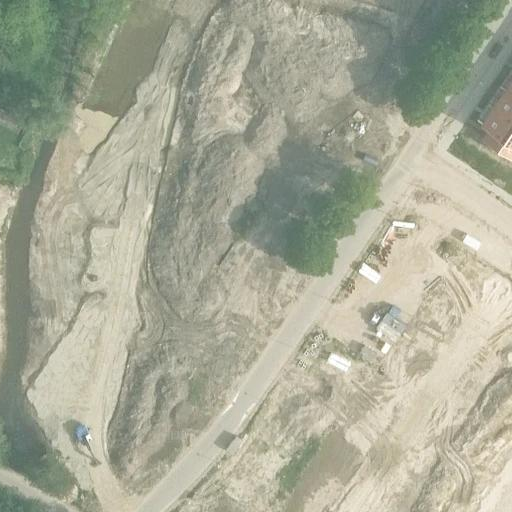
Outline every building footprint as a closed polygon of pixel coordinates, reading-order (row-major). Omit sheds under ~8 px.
[(217,20),(210,30),(222,38),(229,28),(217,20)] [(203,40),(215,49),(222,38),(210,30),(203,40)] [(269,48),(258,63),(301,92),(311,76),(269,48)] [(196,50),(189,60),(201,68),(208,58),(197,49),(196,50)] [(182,70),(194,78),(201,68),(189,60),(182,70)] [(258,63),(248,78),(290,107),(301,92),(258,63)] [(238,93),(238,94),(245,99),(246,98),(280,122),(290,107),(248,78),(238,93)] [(176,79),(169,90),(181,98),(188,87),(176,79)] [(169,90),(162,100),(174,108),(181,98),(169,90)] [(511,94),(506,90),(494,108),(511,120),(511,94)] [(236,113),(270,137),(280,122),(246,98),(245,99),(236,113)] [(0,122),(19,131),(25,117),(0,106),(0,122)] [(218,123),(217,123),(221,126),(222,126),(260,151),(270,137),(236,113),(229,107),(228,108),(218,123)] [(511,120),(494,108),(483,124),(491,130),(484,140),(510,158),(511,155),(511,120)] [(156,109),(149,119),(161,128),(168,117),(156,109)] [(149,119),(142,130),(154,138),(161,128),(149,119)] [(211,140),(211,141),(215,144),(216,143),(250,166),(260,151),(222,126),(221,126),(211,140)] [(206,157),(206,158),(240,181),(250,166),(216,143),(215,144),(206,157)] [(128,150),(121,160),(133,168),(140,158),(128,150)] [(198,153),(187,168),(229,197),(240,181),(206,158),(206,157),(198,152),(198,153)] [(121,160),(114,171),(126,179),(133,168),(121,160)] [(104,186),(97,196),(109,204),(116,194),(104,186)] [(97,196),(90,206),(102,214),(109,204),(97,196)] [(214,196),(201,215),(243,243),(256,225),(214,196)] [(431,196),(418,214),(452,238),(460,244),(460,243),(473,224),(431,196)] [(418,214),(406,232),(440,255),(441,255),(452,238),(418,214)] [(201,215),(189,233),(231,261),(243,243),(201,215)] [(406,232),(394,250),(436,279),(448,261),(449,260),(441,255),(440,255),(406,232)] [(189,233),(177,250),(219,279),(231,261),(189,233)] [(477,254),(473,260),(483,267),(491,255),(481,248),(477,254)] [(177,250),(164,269),(206,298),(219,279),(177,250)] [(394,250),(381,269),(393,277),(387,286),(417,306),(436,279),(394,250)] [(491,255),(483,267),(494,274),(502,263),(491,255)] [(453,290),(449,296),(459,303),(467,291),(457,284),(453,290)] [(373,290),(362,305),(396,328),(397,328),(406,314),(410,317),(417,306),(387,286),(381,295),(373,290)] [(467,291),(459,303),(469,310),(477,298),(467,291)] [(362,305),(352,320),(386,343),(386,344),(393,349),(394,349),(400,339),(404,334),(405,333),(397,328),(396,328),(362,305)] [(511,315),(505,311),(499,319),(508,325),(511,319),(511,315)] [(434,318),(426,330),(437,337),(445,325),(434,318)] [(67,374),(56,390),(72,401),(84,409),(88,412),(99,420),(116,431),(127,415),(130,410),(164,360),(142,345),(126,334),(104,320),(101,324),(89,341),(81,353),(79,357),(70,369),(67,374)] [(352,320),(342,335),(376,358),(377,357),(386,344),(386,343),(352,320)] [(342,335),(332,350),(374,378),(384,363),(377,357),(376,358),(342,335)] [(483,343),(477,351),(486,357),(492,349),(483,343)] [(492,349),(486,357),(495,363),(498,359),(501,355),(492,349)] [(332,350),(321,365),(364,393),(374,378),(332,350)] [(407,357),(404,361),(415,368),(419,361),(409,354),(407,357)] [(419,361),(415,368),(425,375),(430,368),(419,361)] [(321,365),(311,379),(346,403),(345,404),(353,409),(353,408),(364,393),(321,365)] [(511,373),(503,386),(511,392),(511,373)] [(311,379),(301,394),(335,418),(345,404),(346,403),(311,379)] [(469,381),(464,390),(473,396),(479,388),(469,381)] [(386,387),(384,390),(395,397),(399,391),(389,384),(386,387)] [(511,392),(503,386),(492,402),(511,415),(511,392)] [(399,391),(395,397),(405,405),(409,398),(399,391)] [(301,394),(291,409),(325,433),(335,418),(301,394)] [(445,397),(441,404),(451,411),(456,405),(445,397)] [(456,405),(451,411),(461,418),(462,417),(466,412),(456,405)] [(291,409),(280,425),(315,448),(325,433),(291,409)] [(476,426),(510,450),(511,446),(511,429),(486,412),(476,426)] [(366,417),(364,420),(374,427),(379,421),(368,413),(366,417)] [(458,435),(458,436),(462,438),(500,464),(510,450),(476,426),(468,420),(468,421),(458,435)] [(379,421),(374,427),(385,434),(389,428),(379,421)] [(425,427),(420,434),(431,441),(435,435),(425,427)] [(435,435),(431,441),(441,448),(443,445),(445,442),(435,435)] [(453,451),(453,452),(491,478),(500,464),(462,438),(453,451)] [(270,440),(257,454),(294,489),(307,476),(307,475),(315,467),(285,439),(277,447),(270,440)] [(346,447),(344,450),(354,457),(359,450),(348,443),(346,447)] [(439,463),(447,469),(447,468),(481,491),(491,478),(453,452),(453,451),(449,448),(449,449),(440,461),(439,463)] [(359,450),(354,457),(365,464),(369,457),(359,450)] [(257,454),(242,470),(279,505),(294,489),(257,454)] [(414,464),(410,471),(421,478),(425,471),(414,464)] [(447,469),(437,483),(471,506),(481,491),(447,468),(447,469)] [(242,470),(227,485),(254,511),(271,511),(279,505),(242,470)] [(388,481),(382,489),(391,496),(397,487),(388,481)] [(254,511),(227,485),(212,501),(223,511),(254,511)] [(397,487),(391,496),(400,502),(403,498),(406,494),(397,487)] [(309,500),(305,506),(313,511),(316,511),(323,502),(313,494),(309,500)] [(460,511),(434,494),(422,511),(424,511),(460,511)] [(223,511),(212,501),(200,511),(223,511)] [(323,502),(316,511),(331,511),(334,509),(323,502)]
